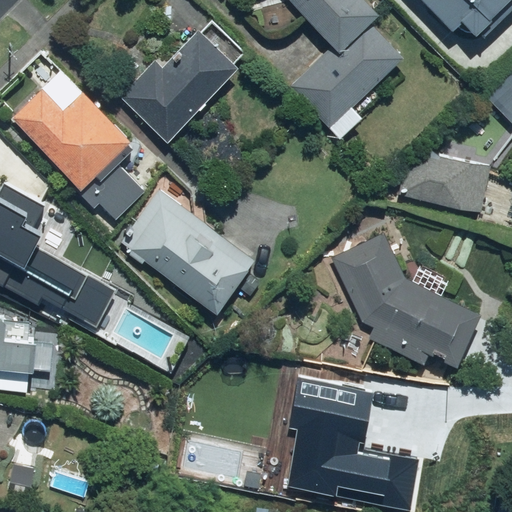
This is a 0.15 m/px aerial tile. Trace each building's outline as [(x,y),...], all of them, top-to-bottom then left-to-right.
[(369,0),(292,0),(338,47),(378,8),(369,0)] [(425,0),(451,25),(461,16),(473,27),(487,12),(486,11),(496,0),(425,0)] [(291,82),(339,135),(362,113),(352,103),(403,53),(375,21),(374,21),(343,51),(339,46),(338,47),(333,43),(291,82)] [(121,93),(166,138),(198,105),(200,106),(206,99),(204,98),(237,63),(198,25),(163,63),(155,57),(121,93)] [(60,67),(13,114),(84,192),(83,193),(94,205),(98,201),(115,218),(146,188),(118,160),(136,143),(130,137),(60,67)] [(0,284),(43,308),(47,301),(102,331),(123,293),(36,246),(41,238),(32,233),(46,207),(6,185),(0,196),(0,284)] [(144,257),(216,309),(255,254),(160,186),(133,224),(129,222),(125,228),(128,230),(121,240),(128,244),(126,248),(142,260),(144,257)] [(383,230),(332,253),(354,300),(363,319),(374,324),(369,335),(423,361),(428,350),(456,362),(479,309),(406,275),(383,230)] [(0,388),(26,391),(29,369),(51,371),(55,341),(3,336),(4,318),(0,315),(0,388)] [(296,430),(284,487),(406,511),(409,511),(421,458),(366,447),(377,392),(301,376),(290,428),(296,430)]
